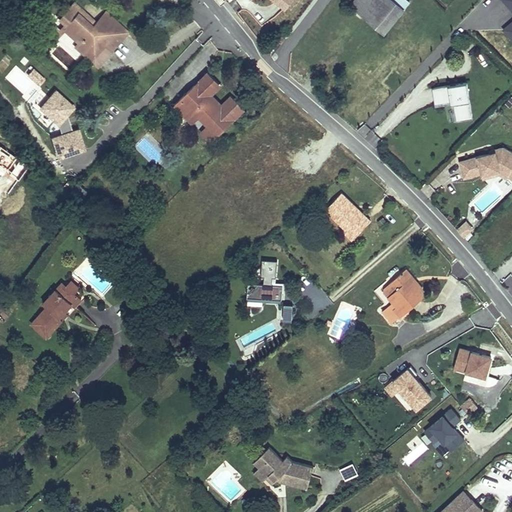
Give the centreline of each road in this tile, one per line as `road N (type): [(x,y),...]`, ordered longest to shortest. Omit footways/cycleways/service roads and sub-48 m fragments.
road 1 (residential): [(511,319),(438,213),(301,100),(202,0)]
road 2 (unknown): [(0,472),(119,343)]
